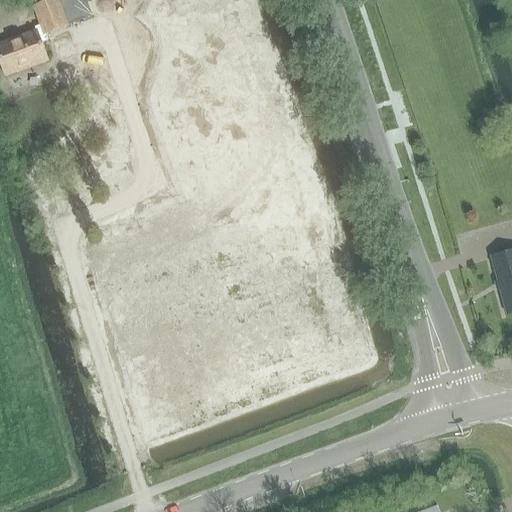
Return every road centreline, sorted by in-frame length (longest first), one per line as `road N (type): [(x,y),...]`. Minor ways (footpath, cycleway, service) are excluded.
road 1 (track): [(148,511),(70,263),(75,228),(129,197),(143,168),(102,33)]
road 2 (tertiary): [(414,274),(324,0)]
road 3 (tertiary): [(182,511),(441,420)]
road 4 (tertiary): [(478,410),(414,274)]
road 5 (tertiary): [(414,274),(441,420)]
